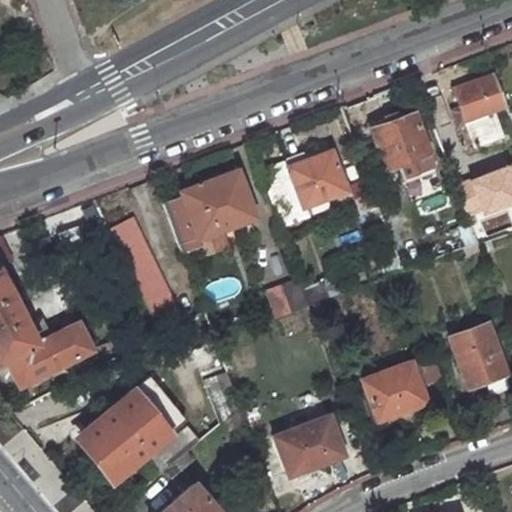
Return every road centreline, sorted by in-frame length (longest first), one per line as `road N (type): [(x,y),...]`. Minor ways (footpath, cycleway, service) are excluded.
road 1 (tertiary): [(0,187),(511,3)]
road 2 (tertiary): [(87,92),(259,0)]
road 3 (residential): [(332,511),(511,447)]
